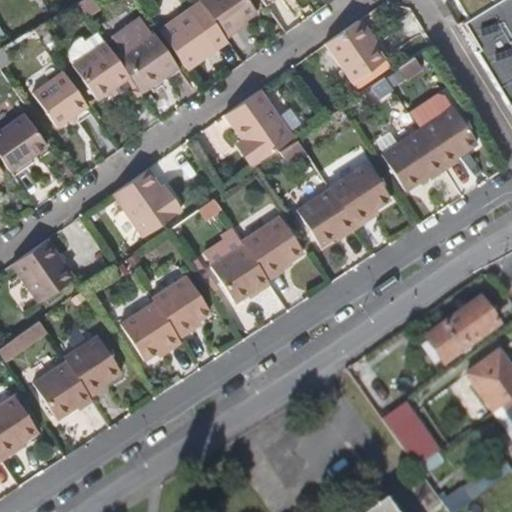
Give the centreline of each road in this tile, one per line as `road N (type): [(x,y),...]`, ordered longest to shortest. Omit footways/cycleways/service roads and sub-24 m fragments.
road 1 (residential): [(511,181),(6,511)]
road 2 (residential): [(511,235),(84,511)]
road 3 (residential): [(377,0),(0,256)]
road 4 (residential): [(511,158),(412,0)]
